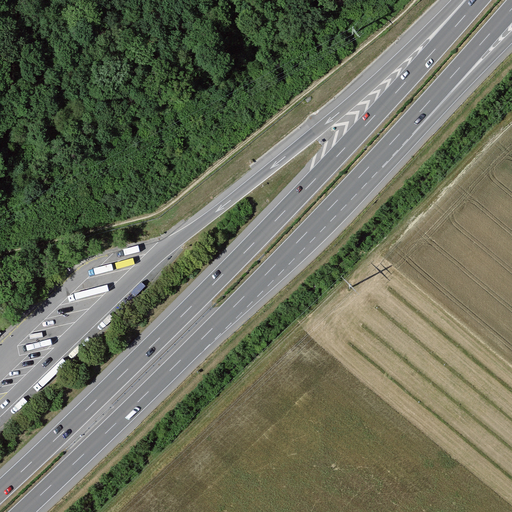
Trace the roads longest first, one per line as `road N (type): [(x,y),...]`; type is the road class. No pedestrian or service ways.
road 1 (motorway): [(478,0),(248,248),(0,491)]
road 2 (motorway): [(22,511),(405,127)]
road 3 (track): [(414,0),(161,211),(0,255)]
road 4 (motorway): [(468,0),(173,242)]
road 5 (motorway): [(405,127),(511,8)]
road 6 (motorway): [(405,127),(511,33)]
